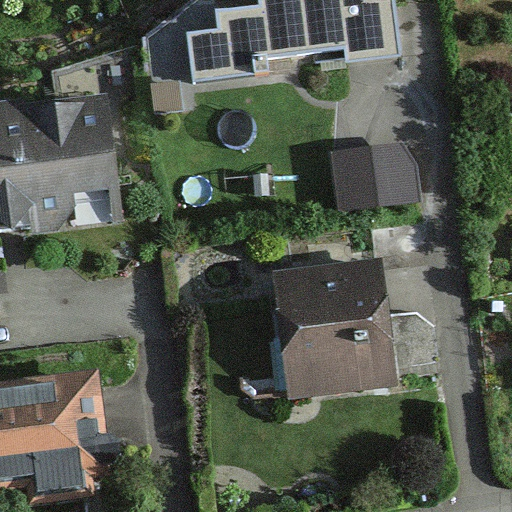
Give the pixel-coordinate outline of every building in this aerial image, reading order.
[(225,35),(190,39),(195,78),(401,55),(394,0),(263,0),(265,13),(223,18),(225,35)] [(111,219),(98,109),(0,121),(0,145),(10,231),(111,219)] [(422,144),(337,149),(340,205),(425,201),(422,144)] [(0,232),(10,231),(0,145),(0,232)] [(377,271),(274,285),(291,405),(393,391),(377,271)] [(101,382),(0,394),(0,491),(37,487),(40,505),(115,496),(101,382)]
